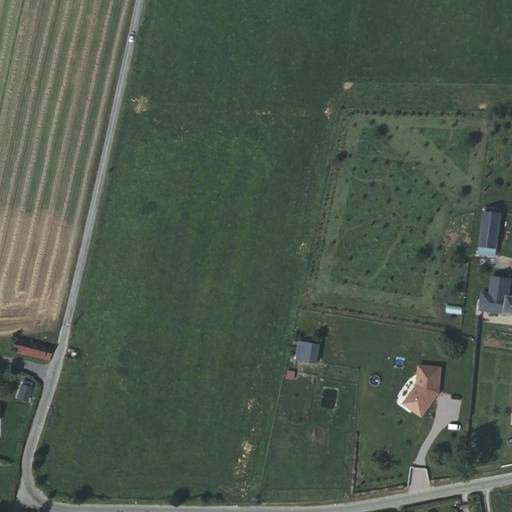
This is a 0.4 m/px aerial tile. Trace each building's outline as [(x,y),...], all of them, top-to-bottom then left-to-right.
[(494,253),(499,210),(485,208),(480,251),(494,253)] [(511,294),(505,294),(502,316),(511,316),(511,294)] [(471,312),(487,314),(489,298),(480,297),(479,302),(473,301),(471,312)] [(52,349),(15,340),(11,353),(48,363),(52,349)] [(305,362),(307,345),(298,344),(296,360),(305,362)] [(319,347),(307,345),(305,362),(317,364),(319,347)] [(440,368),(417,366),(416,385),(402,404),(420,417),(432,400),(431,399),(438,391),(440,368)] [(21,386),(16,400),(28,404),(33,390),(21,386)]
